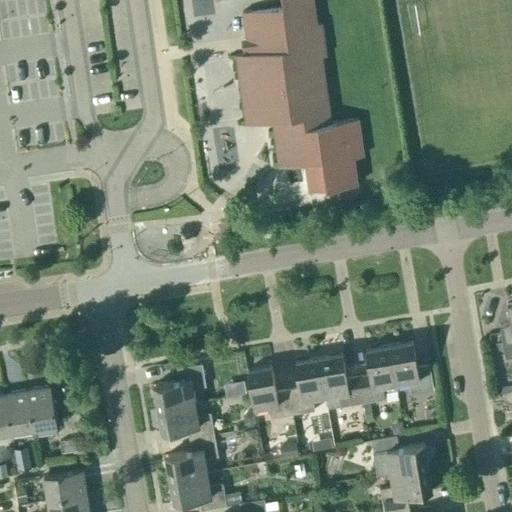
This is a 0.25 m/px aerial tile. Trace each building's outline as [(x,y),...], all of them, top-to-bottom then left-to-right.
[(317,23),(313,0),(281,0),(283,5),(243,11),(249,53),(236,54),(246,124),(272,120),(279,166),(305,162),(309,190),(357,183),(353,157),(363,155),(358,118),(331,122),(321,55),(326,55),(321,23),(317,23)] [(258,219),(290,214),(290,208),(257,212),(258,219)] [(500,331),(505,358),(511,356),(511,302),(507,303),(511,329),(500,331)] [(417,366),(412,340),(388,345),(395,383),(409,380),(411,393),(433,389),(429,364),(417,366)] [(382,385),(395,383),(388,345),(366,348),(371,374),(358,376),(362,401),(385,397),(382,385)] [(347,378),(342,353),(318,357),(325,395),(324,395),(326,408),(341,405),(362,401),(358,376),(347,378)] [(324,395),(325,395),(318,357),(296,361),(300,387),(288,389),(292,413),(314,410),(312,397),(324,395)] [(153,384),(157,407),(195,401),(193,387),(206,385),(202,363),(177,367),(179,380),(153,384)] [(270,417),(292,413),(288,389),(276,391),(271,365),(248,369),(254,407),(268,404),(270,417)] [(56,424),(50,385),(27,389),(33,428),(56,424)] [(33,428),(27,389),(4,393),(11,432),(33,428)] [(0,433),(11,432),(4,393),(0,393),(0,433)] [(210,412),(197,414),(195,401),(157,407),(161,431),(187,426),(189,438),(214,434),(210,412)] [(246,412),(243,416),(244,424),(248,426),(253,426),(255,422),(254,414),(251,412),(250,411),(246,412)] [(396,422),(391,427),(392,434),(403,433),(402,421),(396,422)] [(256,428),(245,430),(246,438),(253,441),(258,440),(256,428)] [(205,457),(218,455),(214,434),(189,438),(191,450),(165,454),(169,478),(207,471),(205,457)] [(390,472),(428,465),(424,443),(398,447),(396,435),(371,439),(377,474),(390,472)] [(70,439),(59,441),(61,453),(72,451),(70,439)] [(297,454),(296,441),(279,444),(281,456),(297,454)] [(309,444),(300,445),(301,454),(310,453),(309,444)] [(13,449),(17,470),(30,467),(26,446),(13,449)] [(380,488),(383,509),(408,505),(407,493),(432,489),(428,465),(390,472),(392,486),(380,488)] [(43,475),(47,498),(86,492),(83,469),(43,475)] [(223,482),(210,484),(207,471),(169,478),(173,501),(199,496),(201,509),(226,504),(223,482)] [(25,487),(16,489),(18,503),(28,501),(25,487)] [(49,511),(89,511),(86,492),(47,498),(49,511)] [(266,511),(264,498),(239,502),(240,511),(266,511)]
